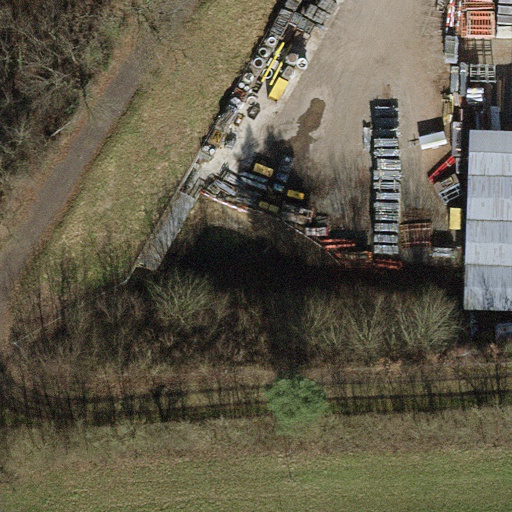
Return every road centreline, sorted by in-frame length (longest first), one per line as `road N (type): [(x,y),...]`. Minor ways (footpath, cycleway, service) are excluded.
road 1 (track): [(0,460),(511,437)]
road 2 (track): [(194,0),(0,279)]
